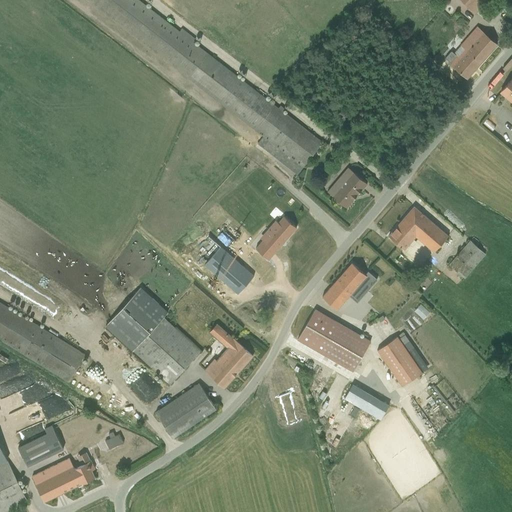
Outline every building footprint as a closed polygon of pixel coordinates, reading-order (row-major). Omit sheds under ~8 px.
[(136,0),(80,0),(262,139),(259,143),(297,173),(321,142),(136,0)] [(461,0),(475,13),(487,0),(461,0)] [(466,77),(496,44),(476,26),(446,58),(466,77)] [(511,104),(511,74),(497,90),(511,104)] [(475,121),(486,130),(492,123),(481,114),(475,121)] [(344,209),(366,183),(346,167),(325,193),(344,209)] [(263,173),(240,196),(247,203),(239,210),(245,217),(276,187),(263,173)] [(431,250),(445,233),(412,205),(387,234),(405,249),(415,236),(431,250)] [(269,259),(296,228),(283,218),(255,249),(269,259)] [(469,242),(451,264),(466,277),(484,255),(469,242)] [(254,276),(220,246),(203,265),(237,295),(254,276)] [(349,296),(357,303),(377,279),(367,271),(364,274),(351,263),(322,296),(337,310),(349,296)] [(397,292),(405,302),(413,295),(405,285),(397,292)] [(139,291),(106,327),(173,389),(202,358),(169,327),(174,322),(139,291)] [(0,303),(0,344),(66,386),(85,357),(0,303)] [(408,309),(417,319),(422,314),(413,304),(408,309)] [(317,312),(300,340),(353,371),(370,343),(317,312)] [(376,331),(398,322),(395,314),(373,323),(376,331)] [(222,387),(251,355),(215,323),(207,331),(225,347),(204,371),(222,387)] [(154,390),(97,331),(86,342),(143,400),(154,390)] [(403,332),(377,350),(402,386),(422,373),(408,352),(414,348),(403,332)] [(8,363),(0,365),(0,396),(10,392),(15,406),(42,395),(37,382),(29,385),(22,369),(12,373),(8,363)] [(366,372),(358,379),(370,393),(379,385),(366,372)] [(199,382),(155,410),(175,441),(219,413),(199,382)] [(353,385),(345,399),(380,419),(388,404),(353,385)] [(409,404),(404,407),(411,419),(416,416),(409,404)] [(330,444),(336,431),(329,428),(326,434),(323,433),(320,439),(330,444)] [(46,436),(21,445),(26,462),(52,453),(46,436)] [(83,450),(32,473),(44,499),(95,475),(83,450)] [(9,464),(0,467),(0,511),(23,511),(30,509),(9,464)]
